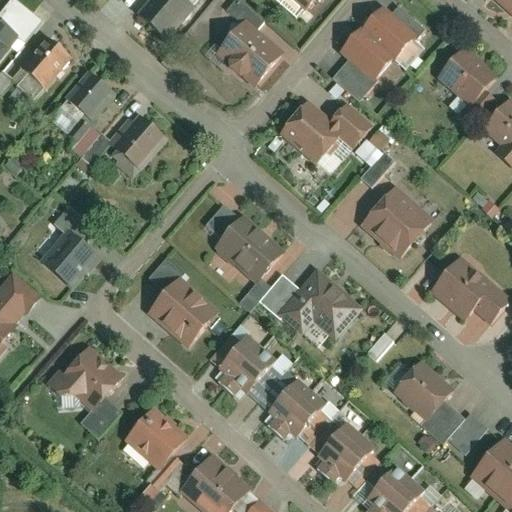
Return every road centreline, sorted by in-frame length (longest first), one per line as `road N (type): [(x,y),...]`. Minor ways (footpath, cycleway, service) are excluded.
road 1 (residential): [(230,152),(91,307),(318,511)]
road 2 (residential): [(230,152),(478,373)]
road 3 (residential): [(59,0),(230,152)]
road 4 (residential): [(360,0),(230,152)]
